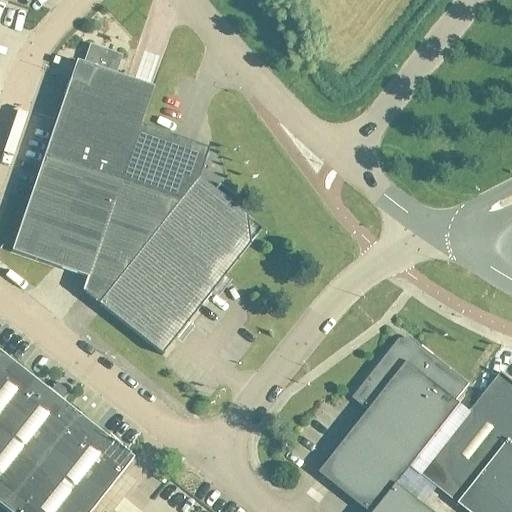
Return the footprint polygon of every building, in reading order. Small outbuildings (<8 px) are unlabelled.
[(208,149),(140,126),(153,88),(115,75),(122,56),(89,45),(83,64),(76,61),(44,156),(108,179),(177,202),(200,173),(208,149)] [(47,264),(108,179),(44,156),(11,252),(47,264)] [(212,292),(262,229),(214,192),(215,191),(199,178),(200,173),(177,202),(147,240),(212,292)] [(96,303),(147,240),(177,202),(108,179),(47,264),(96,303)] [(8,181),(5,190),(26,197),(29,188),(8,181)] [(162,355),(211,294),(212,292),(147,240),(96,303),(101,307),(162,355)] [(430,511),(396,485),(460,405),(455,401),(467,385),(415,344),(412,344),(409,342),(401,343),(398,346),(394,346),(353,398),(369,411),(319,473),(367,511),(430,511)] [(91,511),(133,459),(65,405),(0,353),(0,506),(7,511),(91,511)] [(511,511),(511,381),(501,373),(420,474),(467,511),(511,511)]
